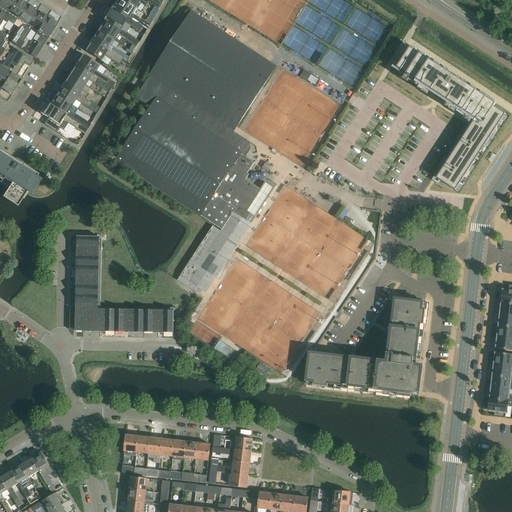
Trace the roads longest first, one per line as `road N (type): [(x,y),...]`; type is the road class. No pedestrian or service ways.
road 1 (residential): [(368,511),(370,489),(359,475),(265,431),(138,410),(77,419)]
road 2 (tertiary): [(455,437),(478,255)]
road 3 (residential): [(13,128),(83,20)]
